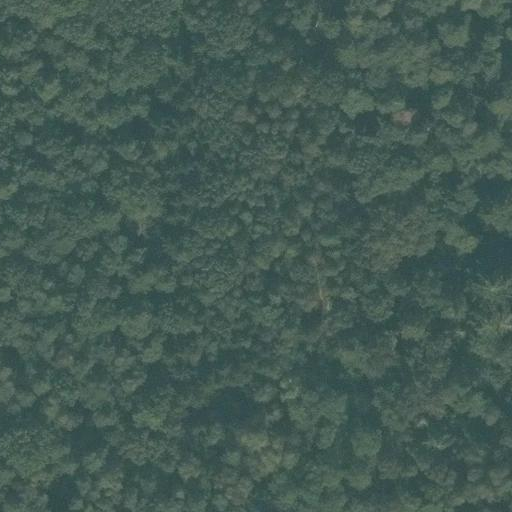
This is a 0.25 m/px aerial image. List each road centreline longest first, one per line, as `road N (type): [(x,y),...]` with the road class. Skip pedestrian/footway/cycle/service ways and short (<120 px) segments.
road 1 (track): [(511,246),(165,418),(77,439),(0,440)]
road 2 (track): [(223,394),(278,511)]
